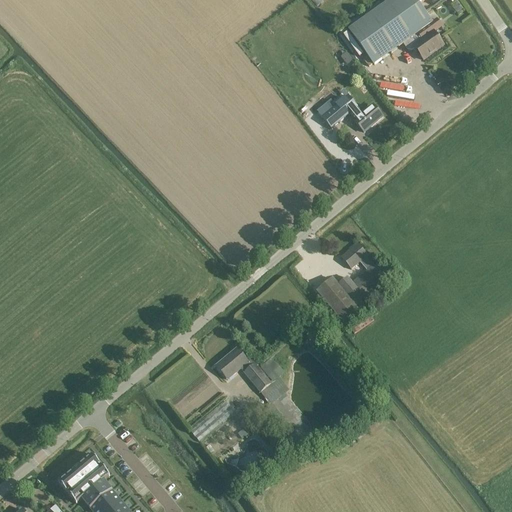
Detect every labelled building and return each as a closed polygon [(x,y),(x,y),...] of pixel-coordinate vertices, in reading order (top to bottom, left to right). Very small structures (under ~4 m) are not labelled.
[(390,0),(348,30),(373,66),(403,45),(407,51),(411,52),(415,49),(423,61),(443,46),(434,34),(439,31),(433,24),(415,0),(390,0)] [(354,122),(364,133),(383,118),(373,106),(362,115),(348,97),(330,113),(338,124),(350,114),(355,120),(354,122)] [(317,293),(343,324),(368,303),(365,300),(387,282),(374,266),(373,266),(366,257),(367,257),(357,244),(343,256),(343,257),(341,259),(351,270),(360,263),(367,272),(352,284),(348,278),(338,286),(333,279),(317,293)] [(260,414),(298,458),(322,439),(320,436),(319,436),(318,435),(317,435),(316,434),(315,434),(313,431),(312,432),(311,430),(310,431),(308,427),(307,428),(302,422),(304,420),(287,398),(288,397),(286,394),(289,391),(279,379),(279,378),(269,366),(268,367),(264,362),(259,367),(272,383),(271,384),(250,359),(247,362),(239,351),(226,362),(225,360),(216,367),(227,381),(240,370),(264,399),(264,400),(269,406),(260,414)] [(64,475),(59,480),(61,483),(59,484),(77,505),(82,500),(93,491),(104,481),(105,482),(110,477),(93,456),(91,457),(89,455),(84,459),(86,462),(78,468),(77,467),(73,471),(74,472),(66,478),(64,475)] [(104,481),(93,491),(102,501),(113,491),(105,482),(104,481)] [(93,491),(82,500),(91,510),(102,501),(93,491)] [(113,491),(102,501),(110,511),(122,501),(113,491)] [(102,501),(91,510),(91,511),(109,511),(110,511),(102,501)] [(130,511),(122,501),(110,511),(111,511),(130,511)]
